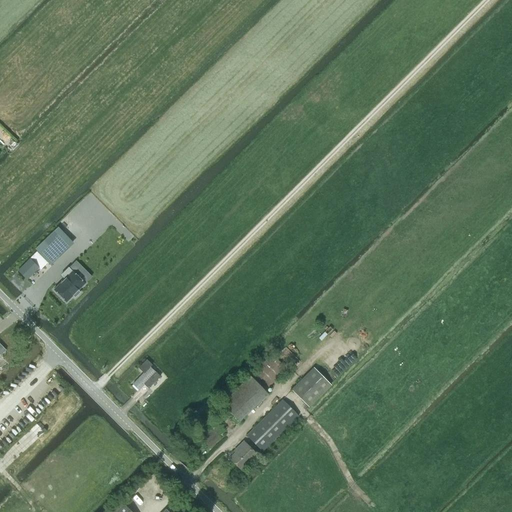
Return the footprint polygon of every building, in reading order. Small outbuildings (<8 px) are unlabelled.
[(58,228),(35,249),(49,264),(72,243),(58,228)] [(39,268),(40,270),(47,263),(36,252),(18,271),(27,280),(39,268)] [(64,279),(53,290),(66,302),(72,296),(75,298),(80,293),(78,290),(84,284),(72,271),(72,272),(68,268),(61,275),(64,279)] [(269,394),(265,390),(287,369),(273,354),(250,376),(250,375),(221,403),(239,422),(269,394)] [(146,360),(138,368),(143,374),(132,385),(138,390),(145,383),(149,387),(159,377),(150,368),(152,365),(146,360)] [(291,390),(308,407),(331,385),(314,368),(291,390)] [(247,436),(262,452),(298,416),(283,400),(247,436)] [(230,429),(236,423),(227,413),(220,419),(230,429)] [(237,448),(238,449),(229,459),(240,470),(256,454),(243,442),(237,448)] [(132,511),(122,501),(110,511),(132,511)]
